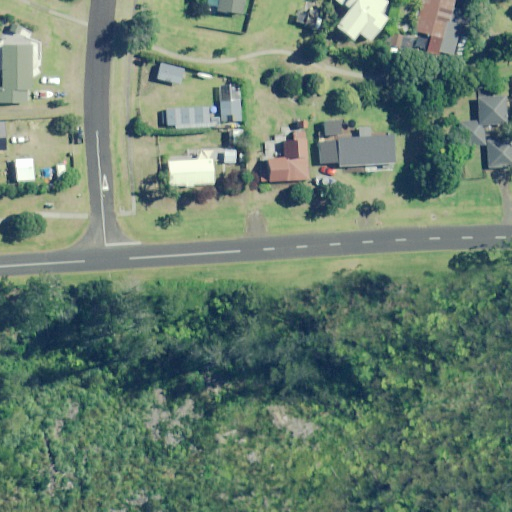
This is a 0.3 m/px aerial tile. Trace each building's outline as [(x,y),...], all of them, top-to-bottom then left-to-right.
[(242,0),(217,0),(215,12),(240,15),(242,0)] [(384,3),(380,0),(333,0),(346,9),(333,28),(350,40),(355,33),(368,42),(384,18),(377,13),(384,3)] [(452,0),(421,0),(413,31),(427,35),(423,52),(436,55),(437,52),(449,56),(461,13),(450,10),(452,0)] [(319,6),(306,2),(303,12),(298,11),(294,23),(312,28),(319,6)] [(31,91),(32,45),(0,44),(0,103),(26,104),(27,91),(31,91)] [(181,70),(157,64),(153,79),(177,85),(181,70)] [(503,97),(477,97),(477,123),(458,123),(458,147),(482,146),(482,126),(503,126),(503,97)] [(238,122),(237,101),(219,101),(219,122),(238,122)] [(207,124),(206,108),(164,110),(165,126),(207,124)] [(338,139),(336,122),(321,123),(322,141),(338,139)] [(24,133),(23,125),(6,125),(6,134),(24,133)] [(240,144),(240,131),(227,131),(227,144),(240,144)] [(258,160),(259,182),(305,180),(303,132),(280,133),(281,159),(267,159),(258,160)] [(391,164),(390,138),(317,142),(318,164),(337,163),(337,167),(391,164)] [(511,151),(511,141),(485,143),(487,169),(511,167),(511,151)] [(233,152),(222,151),(222,163),(233,163),(233,152)] [(211,185),(209,160),(165,162),(166,187),(211,185)] [(31,181),(30,167),(13,168),(13,182),(31,181)]
